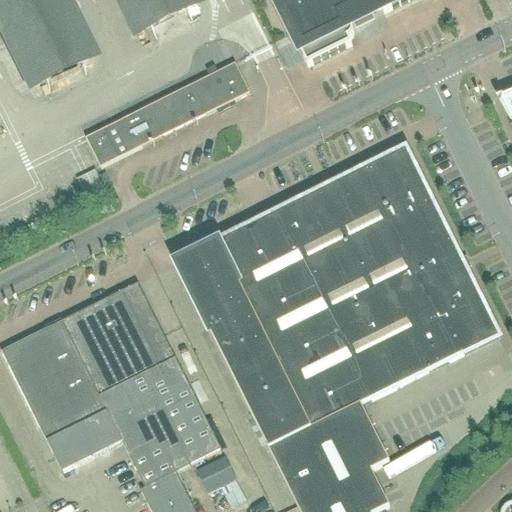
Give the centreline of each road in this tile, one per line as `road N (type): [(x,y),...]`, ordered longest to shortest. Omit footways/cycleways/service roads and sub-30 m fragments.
road 1 (tertiary): [(427,73),(0,289)]
road 2 (unclassified): [(511,248),(427,73)]
